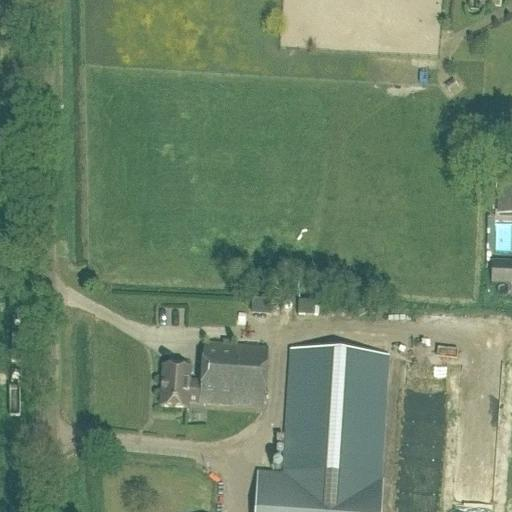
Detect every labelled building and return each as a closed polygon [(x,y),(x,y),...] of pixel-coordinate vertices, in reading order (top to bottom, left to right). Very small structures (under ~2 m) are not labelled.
[(511,264),(491,264),(490,287),(511,287),(511,264)] [(270,305),(253,303),(252,316),(269,317),(270,305)] [(266,349),(202,346),(200,383),(188,383),(188,371),(162,370),(160,410),(186,411),(187,405),(199,406),(263,409),(266,349)] [(389,359),(291,352),(282,478),(380,484),(389,359)] [(493,430),(490,409),(468,412),(471,433),(493,430)] [(470,457),(467,482),(484,484),(488,459),(470,457)] [(378,511),(380,484),(282,478),(282,479),(258,477),(255,511),(378,511)]
